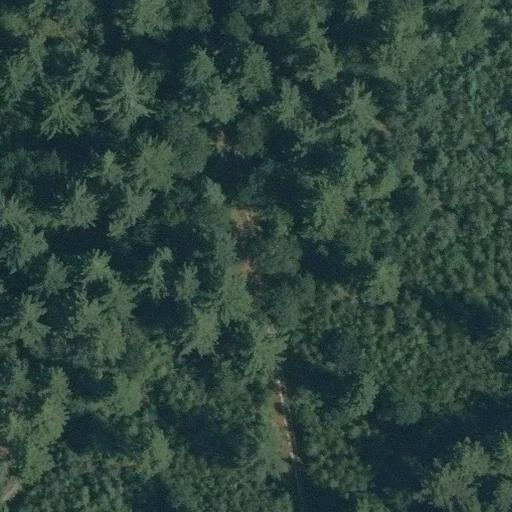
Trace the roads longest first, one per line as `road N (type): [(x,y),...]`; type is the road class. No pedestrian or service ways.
road 1 (track): [(308,511),(210,0)]
road 2 (track): [(511,306),(268,0)]
